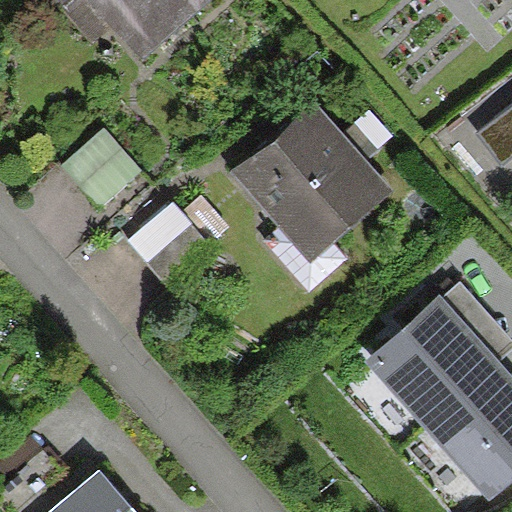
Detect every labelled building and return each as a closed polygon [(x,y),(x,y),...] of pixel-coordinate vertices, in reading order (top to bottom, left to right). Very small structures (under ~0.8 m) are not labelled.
[(120,0),(155,43),(207,0),(120,0)] [(234,173),(313,262),(395,190),(316,101),(234,173)] [(511,106),(480,135),(506,164),(511,158),(511,106)] [(70,159),(109,202),(150,166),(111,122),(70,159)] [(177,205),(133,241),(170,287),(215,250),(177,205)] [(511,339),(460,282),(442,298),(483,344),(499,362),(511,351),(511,339)] [(483,344),(442,298),(368,364),(489,499),(511,478),(511,376),(499,362),(483,344)] [(138,511),(98,467),(47,511),(138,511)]
